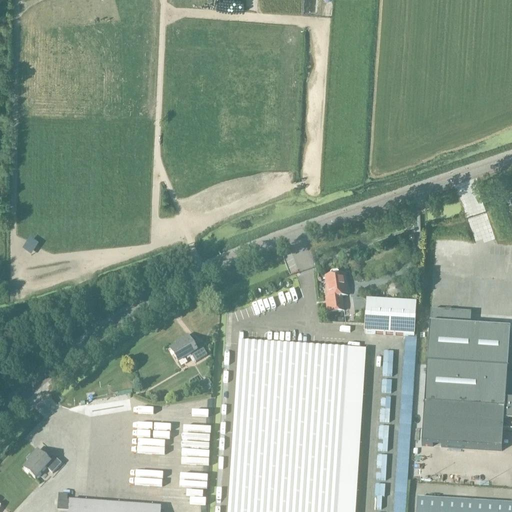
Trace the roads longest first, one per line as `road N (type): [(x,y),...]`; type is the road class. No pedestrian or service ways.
road 1 (unclassified): [(0,424),(110,325),(182,282),(511,159)]
road 2 (track): [(165,0),(156,159),(202,273)]
